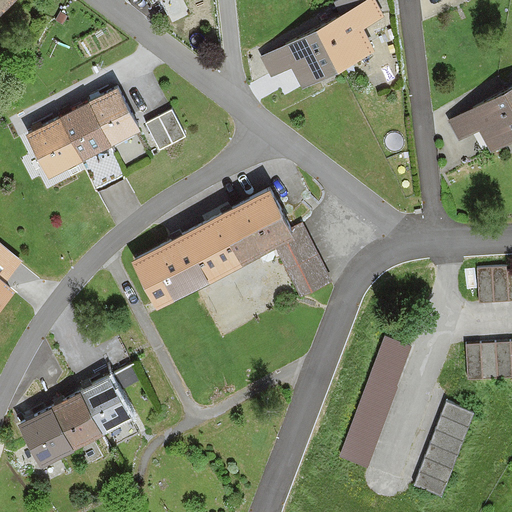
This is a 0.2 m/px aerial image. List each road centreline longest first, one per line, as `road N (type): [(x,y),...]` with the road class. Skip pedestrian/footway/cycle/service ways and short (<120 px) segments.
road 1 (residential): [(0,397),(35,332),(105,247),(157,206),(278,135)]
road 2 (residential): [(417,244),(372,260),(348,290),(265,511)]
road 3 (residential): [(407,0),(439,239)]
road 4 (residential): [(417,244),(278,135)]
road 5 (residential): [(238,104),(103,0)]
